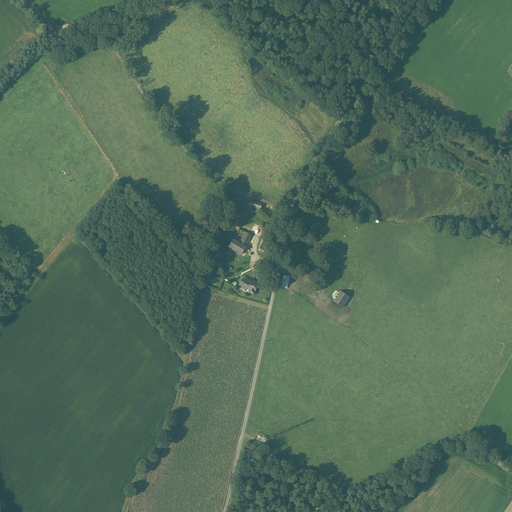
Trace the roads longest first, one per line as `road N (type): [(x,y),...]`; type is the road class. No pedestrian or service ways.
road 1 (unclassified): [(226,511),(293,199),(420,0)]
road 2 (unclassified): [(511,473),(481,450),(451,444),(308,511)]
